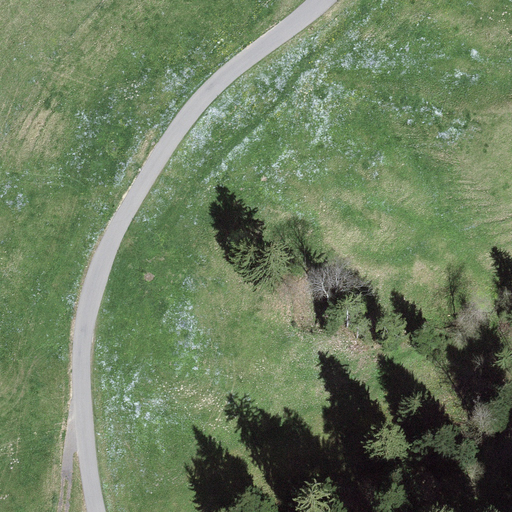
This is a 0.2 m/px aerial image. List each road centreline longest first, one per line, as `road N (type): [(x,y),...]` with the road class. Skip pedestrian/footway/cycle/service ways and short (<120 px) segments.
road 1 (unclassified): [(321,0),(191,116),(111,238),(94,281),(85,387),(97,511)]
road 2 (track): [(85,387),(59,511)]
